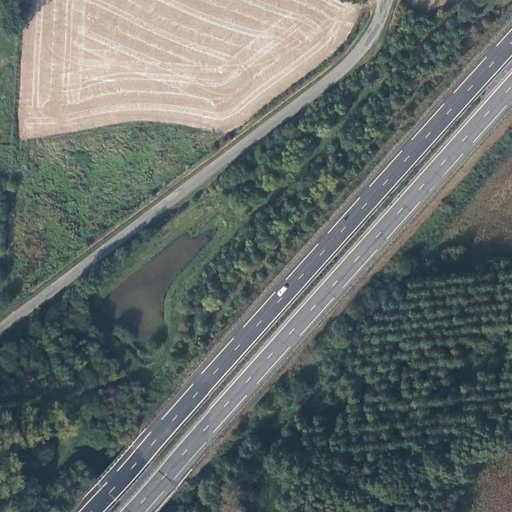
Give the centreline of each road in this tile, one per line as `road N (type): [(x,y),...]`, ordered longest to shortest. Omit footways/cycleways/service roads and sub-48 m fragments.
road 1 (trunk): [(511,40),(91,511)]
road 2 (trunk): [(131,511),(511,85)]
road 3 (unclassified): [(0,328),(369,45),(387,0)]
road 4 (track): [(55,402),(153,369),(171,342),(181,289),(223,241),(222,208),(201,203),(94,290),(87,308),(104,338)]
road 5 (track): [(271,511),(273,440),(282,417),(447,240)]
road 6 (track): [(0,404),(55,402),(66,410),(71,446),(152,511)]
